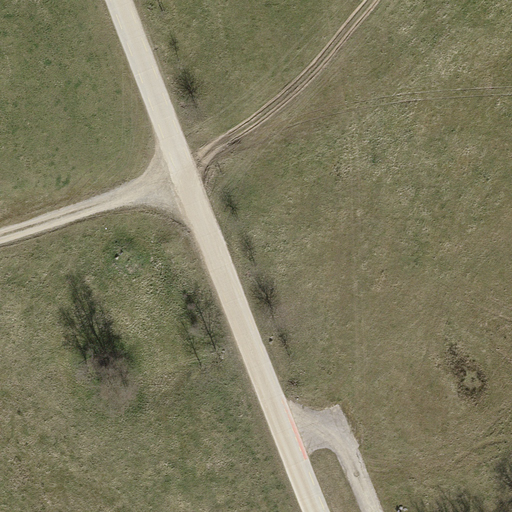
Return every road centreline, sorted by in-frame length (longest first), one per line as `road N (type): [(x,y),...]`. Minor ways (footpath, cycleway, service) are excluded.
road 1 (unclassified): [(319,511),(119,0)]
road 2 (track): [(0,237),(186,176)]
